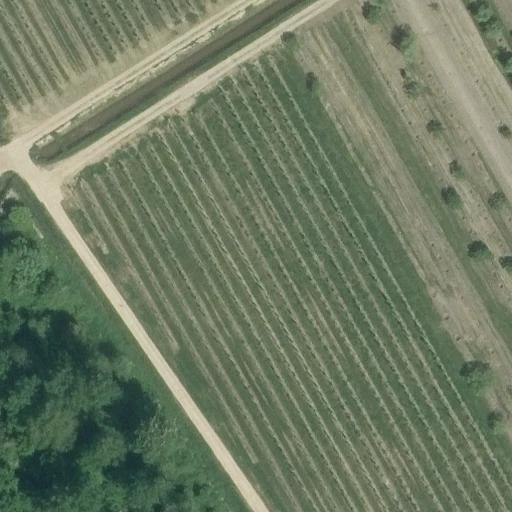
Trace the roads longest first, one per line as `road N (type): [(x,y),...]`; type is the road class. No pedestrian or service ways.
road 1 (track): [(14,148),(263,511)]
road 2 (track): [(35,184),(324,0)]
road 3 (track): [(248,0),(0,157)]
